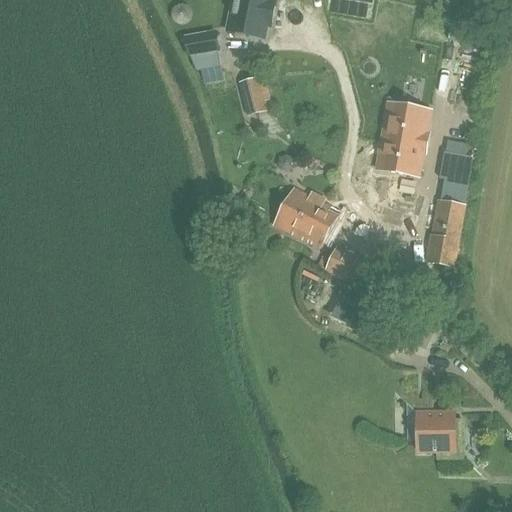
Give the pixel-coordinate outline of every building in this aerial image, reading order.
[(261,0),(224,0),(219,32),(255,38),(261,0)] [(199,55),(219,52),(220,51),(217,34),(187,39),(190,57),(199,55)] [(259,79),(239,84),(249,118),(274,110),(266,77),(263,78),(259,79)] [(433,113),(391,105),(379,172),(421,180),(433,113)] [(447,142),(445,154),(466,158),(468,146),(447,142)] [(466,158),(445,154),(440,180),(444,180),(440,204),(452,206),(464,208),(468,181),(471,159),(466,158)] [(321,251),(338,221),(328,216),(332,208),(295,189),(274,227),(321,251)] [(426,264),(457,269),(462,244),(461,244),(467,209),(464,208),(452,206),(438,203),(431,239),(430,239),(426,264)] [(340,250),(328,274),(343,281),(357,288),(369,264),(354,257),(340,250)] [(349,289),(337,314),(396,343),(408,319),(349,289)] [(396,394),(418,415),(418,416),(419,454),(438,453),(438,460),(464,460),(465,459),(464,458),(463,421),(456,421),(456,415),(435,416),(435,393),(396,394)]
